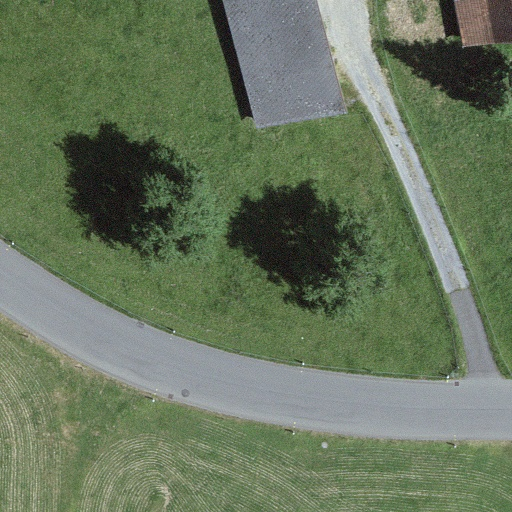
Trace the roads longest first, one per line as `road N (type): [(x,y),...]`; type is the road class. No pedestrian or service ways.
road 1 (tertiary): [(511,412),(327,404),(199,378),(93,335),(0,277)]
road 2 (track): [(362,0),(367,37),(445,234),(493,412)]
